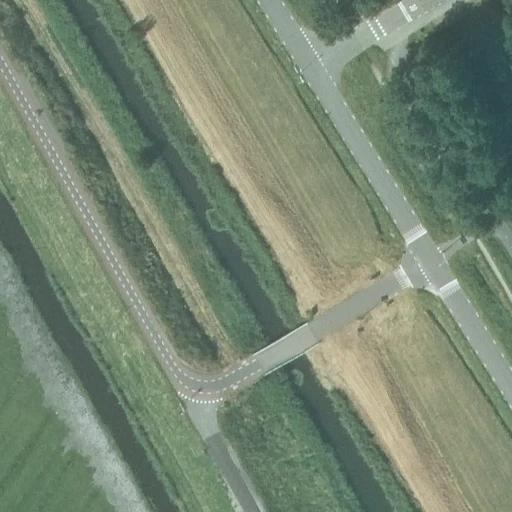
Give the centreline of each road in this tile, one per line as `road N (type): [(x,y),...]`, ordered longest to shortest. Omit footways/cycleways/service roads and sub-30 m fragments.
road 1 (tertiary): [(201,387),(169,361),(0,61)]
road 2 (unknown): [(334,0),(511,298)]
road 3 (tertiary): [(434,261),(268,0)]
road 4 (tertiary): [(201,387),(231,379),(434,261)]
road 5 (tertiary): [(511,386),(434,261)]
road 6 (unclassified): [(252,511),(203,421),(201,387)]
